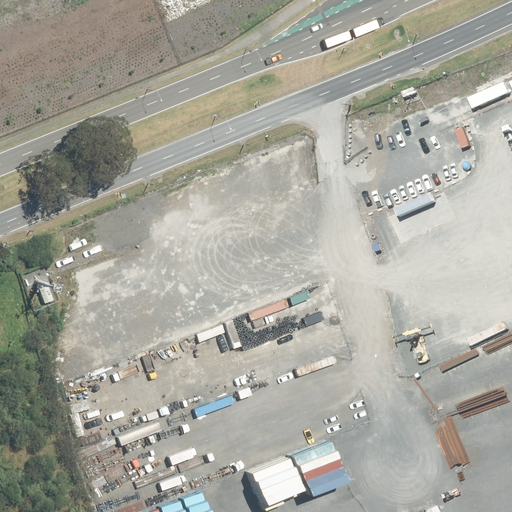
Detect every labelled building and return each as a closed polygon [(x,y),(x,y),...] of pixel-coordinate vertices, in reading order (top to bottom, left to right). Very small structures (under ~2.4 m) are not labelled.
[(464,121),(468,120),(471,127),(480,123),(482,127),(510,115),(508,108),(511,106),(511,74),(455,100),(464,121)] [(412,174),(396,183),(408,202),(423,193),(412,174)] [(482,245),(476,237),(409,285),(414,292),(482,245)] [(416,253),(407,259),(415,273),(425,267),(416,253)] [(510,284),(504,276),(438,324),(444,332),(510,284)] [(43,303),(52,299),(47,285),(37,289),(43,303)] [(511,377),(511,319),(476,367),(504,388),(511,377)] [(110,378),(87,324),(77,328),(100,382),(110,378)] [(434,360),(442,354),(435,345),(427,351),(434,360)] [(168,393),(159,399),(167,410),(175,404),(168,393)] [(157,398),(148,404),(155,416),(164,411),(157,398)] [(169,446),(162,454),(173,463),(180,455),(169,446)] [(215,448),(204,459),(213,468),(224,458),(215,448)] [(191,458),(184,452),(148,494),(155,500),(191,458)] [(120,454),(98,459),(102,476),(124,471),(120,454)] [(151,484),(143,477),(136,485),(144,492),(151,484)] [(196,490),(184,477),(162,498),(169,505),(184,490),(189,496),(196,490)] [(130,511),(122,501),(115,505),(119,511),(130,511)]
